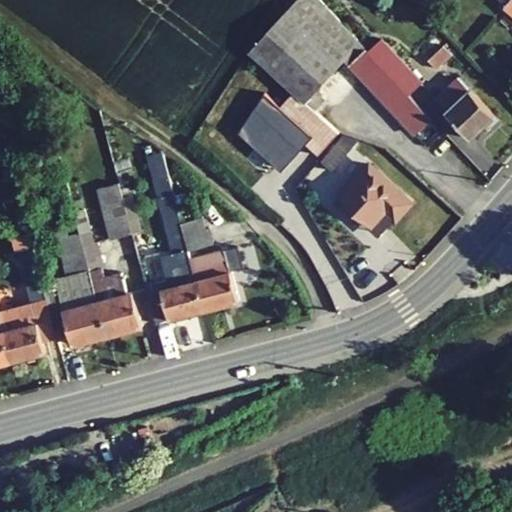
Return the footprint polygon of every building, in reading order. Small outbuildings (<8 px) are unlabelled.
[(334,0),(279,0),(251,27),(287,65),(274,76),(292,96),(289,99),(320,132),(337,118),(306,84),(346,47),(415,120),(432,105),(409,81),(368,37),(334,0)] [(390,19),(368,37),(409,81),(431,63),(390,19)] [(499,102),(463,62),(439,83),(475,124),(499,102)] [(392,146),(360,182),(368,189),(362,196),(374,207),(381,199),(392,209),(399,201),(406,206),(413,199),(416,202),(433,183),(392,146)] [(174,195),(163,148),(146,153),(171,252),(161,255),(167,278),(142,284),(152,322),(202,310),(189,258),(187,249),(184,235),(174,195)] [(96,187),(108,239),(133,233),(124,197),(120,181),(96,187)] [(193,190),(174,195),(184,235),(203,230),(193,190)] [(133,194),(124,197),(133,233),(142,231),(133,194)] [(399,201),(392,209),(399,214),(406,206),(399,201)] [(89,206),(78,209),(82,223),(93,268),(111,264),(104,239),(97,241),(89,206)] [(93,268),(82,223),(57,229),(69,274),(93,268)] [(203,230),(184,235),(187,249),(212,243),(209,229),(203,230)] [(0,308),(0,314),(11,357),(45,348),(43,339),(59,335),(46,286),(33,235),(18,239),(33,300),(0,308)] [(189,258),(202,310),(236,301),(228,269),(239,267),(234,247),(189,258)] [(93,268),(109,333),(143,324),(129,268),(113,272),(111,264),(93,268)] [(74,332),(77,341),(109,333),(93,268),(69,274),(58,277),(60,284),(46,286),(59,335),(74,332)] [(0,359),(8,357),(0,323),(0,359)]
